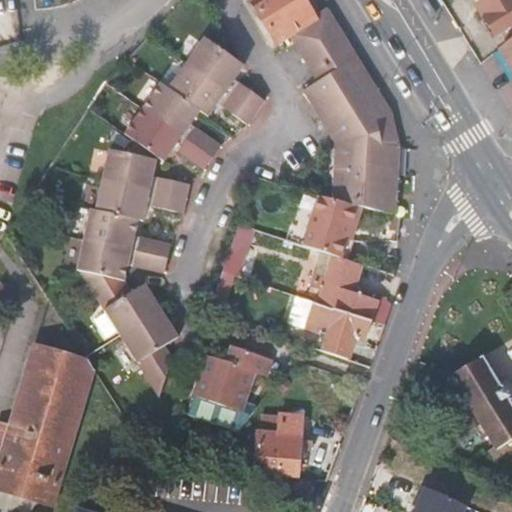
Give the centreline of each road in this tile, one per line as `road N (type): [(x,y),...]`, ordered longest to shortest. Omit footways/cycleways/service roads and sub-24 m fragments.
road 1 (residential): [(494,182),(455,210),(424,259),(335,511)]
road 2 (residential): [(189,286),(228,178),(256,154),(299,142),(281,91),(225,0)]
road 3 (secondary): [(367,0),(456,144),(494,182)]
road 4 (secondary): [(369,0),(397,21),(494,182)]
road 5 (secondary): [(494,182),(479,129),(402,0)]
